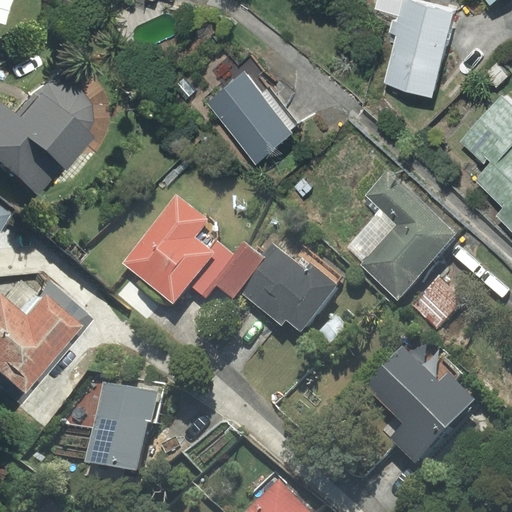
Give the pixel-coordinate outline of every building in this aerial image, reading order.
[(0,0),(0,22),(5,24),(11,0),(0,0)] [(398,35),(384,83),(431,96),(454,11),(413,0),(403,0),(398,23),(391,21),(388,32),(398,35)] [(260,94),(244,74),(208,103),(256,162),(292,133),(291,131),(300,124),(269,86),(260,94)] [(38,88),(36,89),(14,113),(0,100),(0,162),(36,195),(67,161),(89,136),(90,134),(91,131),(92,129),(93,126),(93,123),(94,120),(94,117),(94,115),(93,112),(93,109),(92,106),(91,104),(90,101),(88,99),(87,96),(85,94),(83,92),(81,90),(78,88),(76,87),(73,86),(71,84),(68,83),(65,83),(63,82),(60,82),(57,82),(54,82),(51,82),(48,83),(46,84),(43,85),(41,86),(38,88)] [(505,208),(497,216),(511,229),(511,107),(502,98),(461,142),(487,167),(475,180),(505,208)] [(363,260),(361,263),(398,297),(455,234),(388,173),(368,195),(385,210),(350,248),(363,260)] [(176,193),(122,263),(173,303),(189,284),(206,297),(238,256),(217,240),(217,225),(176,193)] [(0,205),(0,230),(12,214),(0,205)] [(295,261),(273,244),(236,289),(282,325),(286,320),(301,331),(337,286),(335,283),(341,276),(305,248),(295,261)] [(439,277),(413,304),(438,328),(464,300),(439,277)] [(6,297),(0,294),(0,368),(26,390),(78,326),(21,279),(6,297)] [(342,314),(323,331),(337,346),(356,329),(342,314)] [(427,369),(402,345),(364,385),(407,425),(394,439),(416,460),(475,399),(455,379),(460,373),(441,355),(427,369)] [(120,384),(102,381),(86,461),(137,471),(147,421),(156,423),(163,385),(121,377),(120,384)] [(246,511),(310,511),(279,480),(246,511)] [(85,511),(84,511),(82,511),(63,511),(47,498),(35,511),(85,511)]
